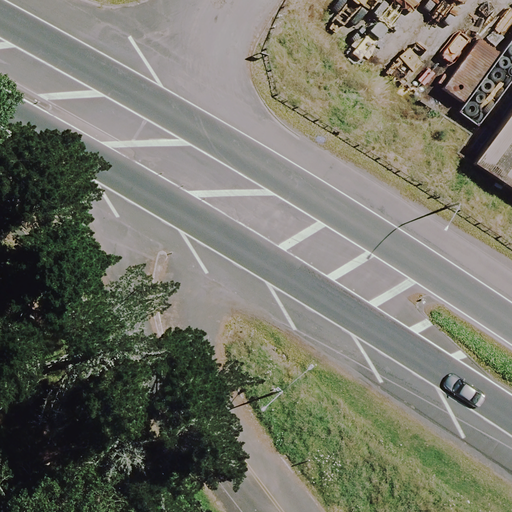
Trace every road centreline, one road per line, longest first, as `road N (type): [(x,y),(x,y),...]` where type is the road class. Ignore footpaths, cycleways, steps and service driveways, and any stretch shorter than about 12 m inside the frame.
road 1 (trunk): [(511,434),(181,212),(0,121)]
road 2 (trunk): [(0,31),(214,139),(511,331)]
